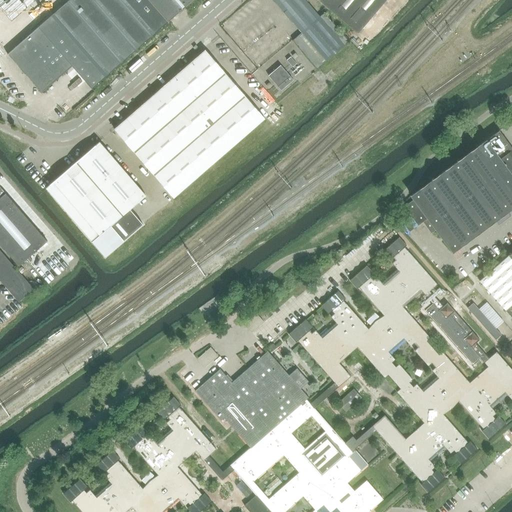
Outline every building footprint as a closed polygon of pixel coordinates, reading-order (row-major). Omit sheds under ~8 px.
[(0,0),(0,2),(15,21),(38,0),(0,0)] [(148,0),(69,0),(9,54),(8,54),(8,55),(9,54),(42,93),(72,66),(92,89),(100,82),(168,22),(169,23),(148,0)] [(148,0),(169,23),(168,22),(170,21),(171,21),(172,20),(172,19),(182,10),(173,0),(148,0)] [(173,0),(182,10),(193,0),(173,0)] [(319,16),(305,0),(273,0),(302,33),(293,40),(317,69),(350,41),(324,12),(319,16)] [(318,0),(357,33),(385,0),(318,0)] [(114,129),(174,198),(220,157),(230,148),(265,119),(205,50),(145,103),(123,122),(114,129)] [(287,60),(292,67),(296,64),(291,57),(287,60)] [(268,76),(275,84),(281,91),(293,80),(281,65),(268,76)] [(414,199),(403,207),(417,225),(423,221),(431,233),(432,232),(436,229),(441,236),(444,240),(451,250),(452,251),(453,251),(456,249),(504,214),(507,212),(511,207),(511,147),(504,136),(499,131),(495,134),(491,137),(477,147),(411,195),(411,196),(413,197),(414,199)] [(99,142),(46,188),(105,257),(143,224),(130,209),(146,195),(99,142)] [(0,244),(19,266),(47,241),(0,187),(0,244)] [(118,460),(120,459),(112,450),(95,465),(103,474),(106,471),(108,473),(105,476),(112,484),(96,497),(90,490),(86,493),(84,490),(87,487),(80,479),(63,494),(70,502),(72,500),(76,505),(82,511),(283,511),(301,497),(314,511),(311,511),(367,511),(382,499),(366,481),(353,492),(346,483),(361,471),(368,464),(355,450),(375,432),(421,484),(420,485),(427,494),(444,479),(437,470),(433,473),(431,471),(434,468),(427,460),(442,447),(449,454),(453,451),(455,454),(452,457),(459,465),(476,450),(469,442),(467,444),(442,416),(451,410),(457,402),(482,430),(480,432),(488,441),(504,427),(505,426),(504,424),(498,417),(494,420),(492,418),(495,414),(488,407),(503,393),(504,394),(510,401),(511,399),(511,372),(504,363),(495,354),(488,361),(474,346),(478,342),(446,305),(442,308),(429,294),(436,287),(403,249),(405,247),(398,239),(381,254),(388,262),(392,259),(394,262),(391,265),(397,273),(382,286),(375,279),(372,282),(369,279),(373,276),(366,267),(349,282),(356,291),(358,289),(383,318),(374,324),(368,331),(343,302),(344,301),(337,292),(320,307),(327,316),(331,313),(333,315),(330,318),(336,326),(321,340),(314,332),(311,335),(309,332),(312,329),(305,321),(288,336),(295,344),(297,342),(333,384),(310,405),(306,401),(308,399),(300,390),(308,382),(297,370),(289,377),(267,352),(232,383),(220,369),(214,375),(195,391),(215,413),(221,421),(224,418),(251,448),(223,473),(208,457),(216,450),(179,407),(181,405),(173,397),(156,412),(164,420),(167,417),(169,420),(166,423),(173,431),(157,444),(151,437),(147,440),(145,437),(148,434),(141,425),(124,440),(131,449),(133,447),(158,476),(149,482),(143,489),(118,460)] [(0,280),(19,302),(34,289),(0,250),(0,280)] [(504,261),(480,282),(497,302),(498,301),(504,308),(506,310),(510,306),(511,304),(511,253),(507,259),(504,261)] [(473,303),(467,308),(495,340),(501,335),(473,303)] [(263,323),(256,315),(255,314),(250,318),(243,325),(251,334),(263,323)] [(204,366),(217,355),(209,347),(197,358),(204,366)] [(280,361),(285,356),(279,348),(273,354),(280,361)]
